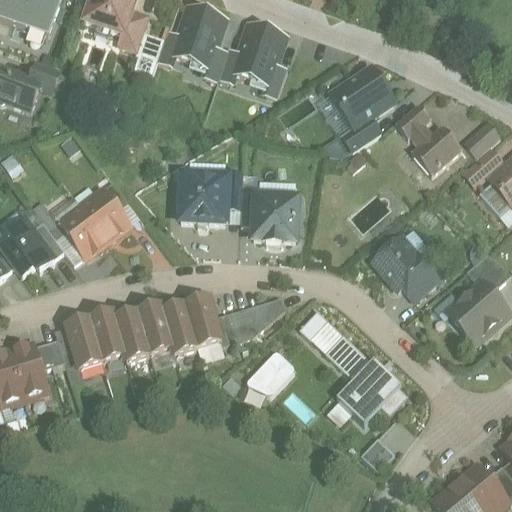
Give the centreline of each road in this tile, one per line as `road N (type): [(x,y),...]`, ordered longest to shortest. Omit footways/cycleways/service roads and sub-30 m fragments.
road 1 (residential): [(463,418),(413,355),(354,305),(291,281),(137,285),(0,322)]
road 2 (residential): [(511,110),(403,56),(252,0)]
road 3 (residential): [(463,418),(424,450),(382,511)]
